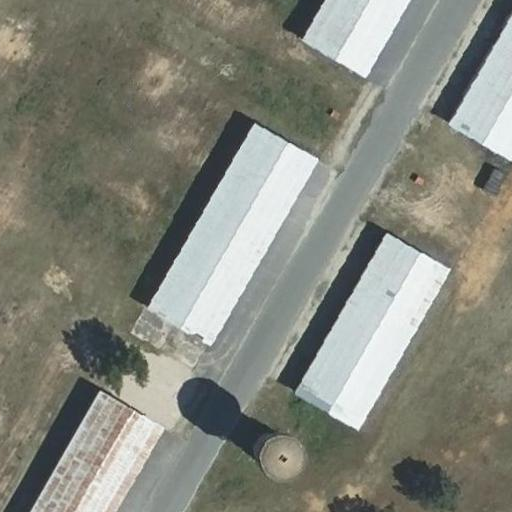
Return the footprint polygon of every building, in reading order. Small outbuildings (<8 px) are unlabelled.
[(315,0),(294,41),(362,76),(401,0),(315,0)] [(511,0),(505,0),(443,127),(511,160),(511,156),(511,0)] [(241,118),(139,308),(207,344),(308,154),(241,118)] [(488,166),(480,188),(494,193),(502,172),(488,166)] [(356,428),(439,261),(372,228),(289,395),(356,428)] [(84,385),(16,511),(98,511),(148,418),(84,385)]
